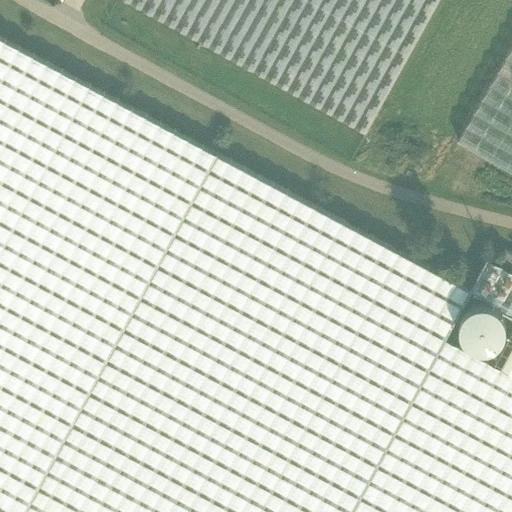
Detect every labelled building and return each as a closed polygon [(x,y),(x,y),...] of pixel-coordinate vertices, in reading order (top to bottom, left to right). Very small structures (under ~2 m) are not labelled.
[(126,0),(365,131),(437,0),(126,0)] [(0,511),(511,511),(511,268),(487,255),(470,287),(216,151),(0,34),(0,511)] [(511,43),(458,138),(511,169),(511,43)] [(268,103),(256,97),(251,106),(264,112),(268,103)] [(511,253),(504,249),(499,258),(511,264),(511,253)]
